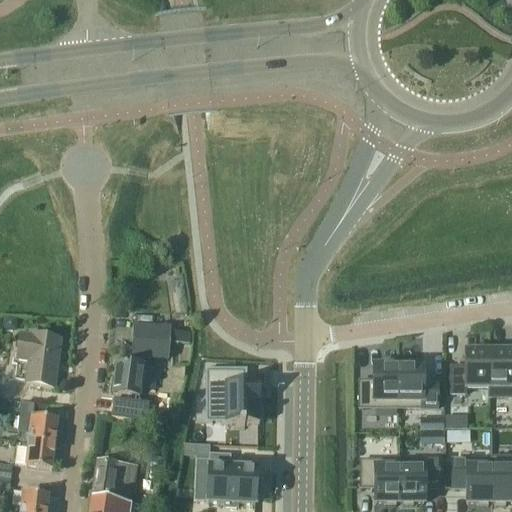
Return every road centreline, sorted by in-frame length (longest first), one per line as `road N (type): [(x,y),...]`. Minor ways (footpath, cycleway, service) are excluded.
road 1 (secondary): [(0,97),(359,59)]
road 2 (secondary): [(356,21),(0,59)]
road 3 (residential): [(71,511),(92,346),(83,166)]
road 4 (residential): [(302,342),(511,312)]
road 5 (unclassified): [(302,342),(298,511)]
road 6 (unclassified): [(332,231),(364,201),(420,121)]
road 7 (unclassified): [(383,99),(332,231)]
